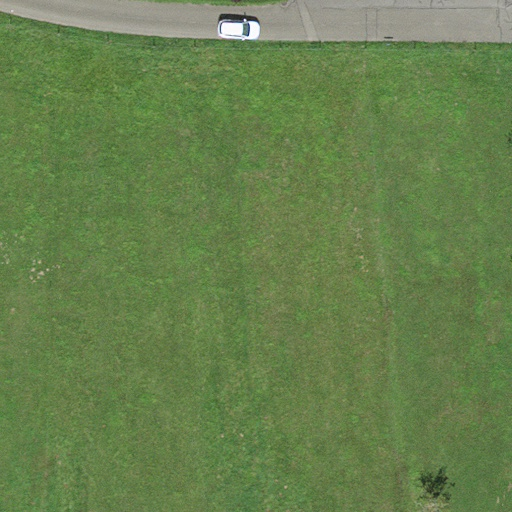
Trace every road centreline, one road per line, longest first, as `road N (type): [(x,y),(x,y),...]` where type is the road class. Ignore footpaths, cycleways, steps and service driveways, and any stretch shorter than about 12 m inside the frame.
road 1 (residential): [(385,11),(85,0)]
road 2 (residential): [(511,14),(385,11)]
